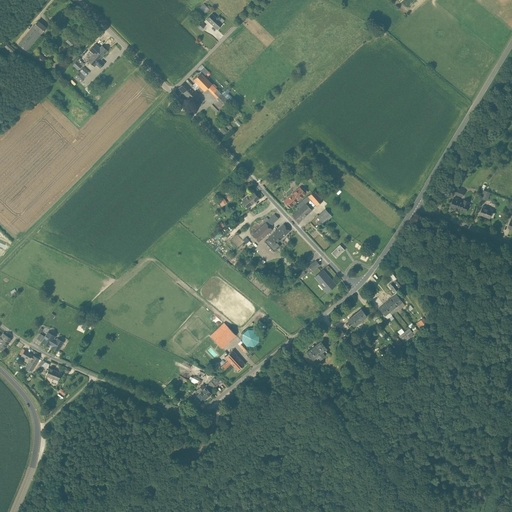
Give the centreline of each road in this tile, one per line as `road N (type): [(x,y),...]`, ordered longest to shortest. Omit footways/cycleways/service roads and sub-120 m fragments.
road 1 (unclassified): [(355,288),(201,413),(29,345)]
road 2 (unclassified): [(159,80),(355,288)]
road 3 (track): [(439,511),(406,448),(382,421),(381,399),(406,367),(446,347),(487,338),(511,346)]
road 4 (unclassified): [(511,45),(414,204)]
road 5 (secondary): [(14,511),(37,427),(29,403),(0,369)]
road 6 (track): [(211,408),(203,440),(117,511)]
road 7 (track): [(511,107),(429,210)]
